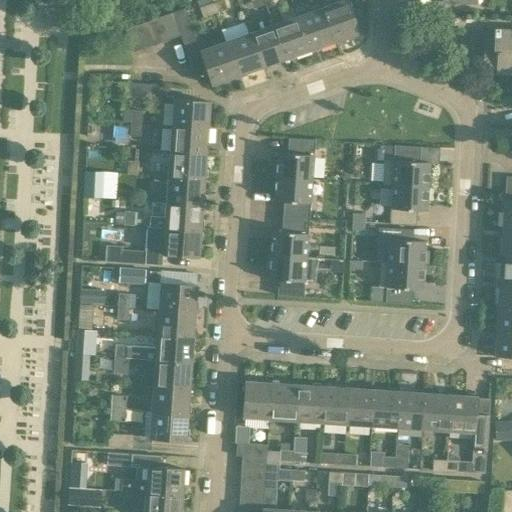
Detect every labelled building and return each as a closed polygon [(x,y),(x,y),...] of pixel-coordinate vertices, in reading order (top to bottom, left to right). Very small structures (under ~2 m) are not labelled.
[(222,0),(219,0),(210,3),(214,14),(226,10),(222,0)] [(345,0),(342,0),(320,8),(332,43),(357,34),(356,31),(362,29),(355,10),(350,12),(345,0)] [(214,14),(210,3),(198,8),(202,18),(214,14)] [(296,16),(308,51),(332,43),(320,8),(306,13),(304,6),(293,9),(296,16)] [(67,24),(68,7),(46,7),(46,24),(67,24)] [(186,55),(198,51),(184,8),(172,13),(180,35),(186,55)] [(160,17),(168,40),(180,35),(172,13),(160,17)] [(308,51),(296,16),(272,25),(284,60),(308,51)] [(148,21),(156,44),(168,40),(160,17),(148,21)] [(136,25),(144,48),(156,44),(148,21),(136,25)] [(132,53),(144,48),(136,25),(124,29),(132,53)] [(247,33),(259,68),(284,60),(272,25),(247,33)] [(511,30),(491,30),(490,41),(482,40),(481,62),(493,71),(493,72),(511,73),(511,30)] [(224,42),(236,76),(259,68),(247,33),(224,42)] [(210,85),(236,76),(224,42),(198,51),(210,85)] [(149,98),(150,85),(125,83),(125,96),(149,98)] [(170,126),(208,128),(210,102),(172,99),(170,126)] [(130,110),(129,123),(140,123),(141,110),(130,110)] [(129,123),(128,136),(139,137),(140,123),(129,123)] [(168,151),(206,154),(208,128),(170,126),(168,151)] [(276,152),(275,177),(311,179),(314,140),(287,138),(286,153),(276,152)] [(391,184),(427,187),(428,162),(418,162),(419,147),(393,145),(392,160),(385,160),(384,185),(391,185),(391,184)] [(166,177),(204,180),(206,154),(168,151),(166,177)] [(126,161),(126,174),(136,174),(137,161),(126,161)] [(96,172),(85,171),(84,197),(94,198),(96,172)] [(503,200),(511,200),(511,176),(504,176),(503,200)] [(165,202),(202,205),(204,180),(166,177),(165,202)] [(283,201),(282,217),(308,219),(311,179),(275,177),(273,201),(283,201)] [(426,211),(427,187),(391,184),(391,185),(389,224),(415,226),(416,210),(426,211)] [(511,200),(503,200),(502,200),(501,227),(511,227),(511,200)] [(147,226),(163,228),(200,231),(202,205),(165,202),(164,216),(148,215),(147,226)] [(133,225),(134,212),(123,211),(123,212),(122,224),(133,225)] [(113,224),(122,224),(123,212),(114,212),(113,224)] [(354,222),(363,222),(364,214),(352,213),(351,222),(354,222)] [(308,219),(282,217),(281,232),(271,231),(269,256),(305,258),(305,257),(308,219)] [(511,227),(501,227),(499,253),(511,253),(511,227)] [(200,231),(163,228),(161,254),(199,257),(200,231)] [(388,239),(386,262),(386,263),(422,266),(423,263),(426,263),(426,252),(423,252),(424,241),(388,239)] [(112,249),(111,262),(144,264),(144,251),(112,249)] [(498,278),(511,278),(511,253),(499,253),(498,278)] [(315,258),(305,257),(305,258),(269,256),(267,279),(277,280),(276,295),(302,297),(303,282),(313,283),(315,258)] [(348,268),(360,269),(361,261),(349,261),(348,268)] [(386,263),(386,262),(379,262),(378,287),(385,287),(384,303),(410,304),(411,289),(421,289),(422,266),(386,263)] [(143,271),(119,268),(118,281),(142,283),(143,271)] [(496,303),(511,304),(511,278),(498,278),(496,303)] [(158,309),(195,312),(197,285),(160,282),(159,284),(148,283),(146,308),(158,309)] [(117,294),(116,306),(127,307),(128,294),(117,294)] [(79,303),(77,329),(91,330),(93,304),(79,303)] [(511,304),(496,303),(494,329),(511,330),(511,304)] [(127,307),(116,306),(115,319),(126,320),(127,307)] [(156,335),(193,337),(195,312),(158,309),(156,335)] [(91,330),(77,329),(75,354),(90,355),(91,330)] [(511,330),(494,329),(493,356),(511,357),(511,330)] [(154,360),(191,363),(193,337),(156,335),(154,360)] [(114,344),(113,357),(124,358),(124,345),(114,344)] [(124,358),(113,357),(112,370),(123,371),(124,358)] [(152,386),(189,388),(191,363),(154,360),(152,386)] [(88,367),(75,367),(74,381),(87,381),(88,367)] [(241,418),(267,420),(270,382),(244,380),(241,418)] [(270,382),(267,420),(293,422),(296,384),(270,382)] [(296,384),(293,422),(318,423),(321,386),(296,384)] [(152,386),(150,411),(188,414),(189,388),(152,386)] [(321,386),(318,423),(344,425),(347,388),(321,386)] [(347,388),(344,425),(370,427),(372,390),(347,388)] [(372,390),(370,427),(396,429),(398,391),(372,390)] [(398,391),(396,429),(421,431),(424,393),(398,391)] [(446,432),(449,395),(424,393),(421,431),(446,432)] [(109,408),(120,409),(121,396),(110,395),(109,408)] [(471,462),(444,460),(444,471),(470,473),(483,474),(485,451),(488,415),(475,414),(476,397),(449,395),(446,432),(472,434),(471,449),(471,462)] [(108,420),(119,421),(120,409),(109,408),(108,420)] [(186,440),(188,414),(150,411),(144,411),(142,437),(186,440)] [(511,420),(493,422),(493,423),(494,441),(511,440),(511,420)] [(107,433),(106,446),(131,448),(132,435),(107,433)] [(266,444),(235,442),(234,455),(241,455),(240,457),(265,458),(266,444)] [(292,451),(279,450),(277,461),(291,462),(292,451)] [(292,451),(291,462),(303,462),(304,451),(292,451)] [(104,489),(114,490),(115,490),(145,492),(182,495),(184,468),(162,467),(163,456),(130,453),(129,467),(135,467),(134,479),(115,478),(104,477),(104,489)] [(329,464),(342,465),(342,454),(329,453),(329,464)] [(342,454),(342,465),(354,465),(355,455),(342,454)] [(380,467),(393,468),(394,457),(381,456),(380,467)] [(240,468),(264,470),(265,458),(240,457),(240,468)] [(394,457),(393,468),(405,469),(406,458),(394,457)] [(444,471),(444,460),(432,459),(431,470),(444,471)] [(263,483),(264,470),(240,468),(239,481),(263,483)] [(277,479),(290,480),(290,469),(277,469),(277,479)] [(290,469),(290,480),(302,481),(303,470),(290,469)] [(328,482),(340,483),(341,473),(328,472),(328,482)] [(341,473),(340,483),(353,484),(354,473),(341,473)] [(379,486),(392,486),(393,476),(380,475),(379,486)] [(393,476),(392,486),(404,487),(405,477),(393,476)] [(430,489),(443,490),(443,479),(431,478),(418,477),(418,488),(430,489)] [(443,479),(443,490),(455,490),(456,480),(443,479)] [(263,495),(263,483),(239,481),(238,493),(263,495)] [(86,488),(68,487),(67,505),(85,506),(86,488)] [(180,511),(182,495),(145,492),(143,511),(180,511)] [(263,495),(238,493),(237,506),(262,508),(262,498),(262,497),(263,495)] [(287,511),(288,509),(273,508),(274,498),(262,497),(262,498),(262,508),(261,511),(287,511)]
